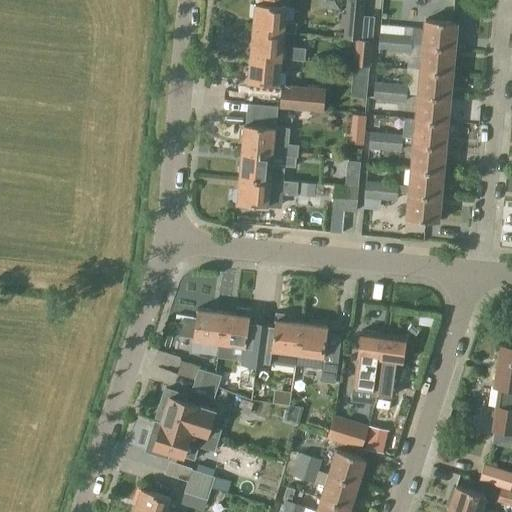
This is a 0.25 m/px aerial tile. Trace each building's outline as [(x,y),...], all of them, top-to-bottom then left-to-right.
[(253,28),(283,31),(295,32),(296,22),(284,20),(285,6),(287,6),(287,0),(260,0),(260,4),(255,3),(253,28)] [(359,39),(362,0),(346,0),(345,13),(341,13),(340,27),(344,28),(343,37),(356,38),(359,39)] [(362,0),(359,39),(356,38),(353,64),(369,65),(374,16),(363,14),(364,0),(362,0)] [(453,21),(422,19),(420,44),(451,46),(453,21)] [(253,28),(250,54),(280,57),(304,59),(305,48),(281,46),(283,31),(253,28)] [(378,48),(394,50),(396,33),(379,31),(378,48)] [(394,50),(411,51),(412,34),(396,33),(394,50)] [(420,44),(418,69),(449,71),(451,46),(420,44)] [(278,84),(280,57),(250,54),(248,81),(278,84)] [(418,69),(416,93),(447,96),(449,71),(418,69)] [(375,81),(373,98),(387,100),(389,82),(375,81)] [(387,100),(405,101),(407,84),(389,82),(387,100)] [(280,105),(290,106),(313,108),(324,109),(326,87),(282,83),(280,105)] [(445,120),(447,96),(416,93),(414,118),(445,120)] [(244,123),(241,150),(271,153),(296,155),(297,155),(298,144),(287,143),(289,127),(274,126),(276,105),(246,102),(244,123)] [(313,108),(290,106),(289,117),(312,119),(313,108)] [(414,118),(412,143),(444,145),(445,120),(414,118)] [(370,130),(369,147),(385,149),(386,132),(370,130)] [(386,132),(385,149),(401,150),(403,133),(386,132)] [(442,170),(444,145),(412,143),(411,167),(442,170)] [(241,150),(239,176),(269,178),(282,180),(284,165),(295,166),(296,155),(241,150)] [(440,195),(442,170),(411,167),(409,192),(440,195)] [(297,181),(269,178),(239,176),(236,202),(238,202),(238,205),(241,208),(250,209),(253,207),(253,203),(266,205),(267,192),(296,194),(297,181)] [(364,197),(381,198),(382,181),(365,180),(364,197)] [(381,198),(397,199),(398,183),(382,181),(381,198)] [(333,208),(343,209),(346,184),(335,183),(332,208),(333,208)] [(346,184),(343,209),(356,211),(358,186),(346,184)] [(438,220),(440,195),(409,192),(407,217),(438,220)] [(219,342),(217,354),(243,357),(242,363),(256,365),(261,321),(248,319),(248,315),(249,309),(235,307),(235,313),(223,311),(219,342)] [(219,342),(223,311),(197,308),(193,339),(219,342)] [(261,321),(256,365),(269,367),(270,362),(295,365),(295,364),(297,352),(301,322),(288,320),(289,314),(276,312),(275,318),(274,322),(261,321)] [(297,352),(295,364),(321,368),(323,356),(327,325),(327,319),(313,317),(312,323),(301,322),(297,352)] [(379,362),(383,333),(361,330),(357,358),(354,385),(374,389),(375,385),(379,362)] [(379,362),(375,385),(376,385),(375,393),(388,395),(392,363),(401,365),(405,336),(383,333),(379,362)] [(498,387),(495,405),(491,430),(511,433),(511,347),(499,345),(493,386),(498,387)] [(336,381),(339,382),(343,349),(329,347),(326,368),(322,399),(333,401),(334,394),(335,394),(336,381)] [(198,367),(194,379),(216,386),(220,376),(198,367)] [(216,386),(194,379),(190,389),(212,397),(216,386)] [(165,387),(159,408),(165,410),(161,421),(202,434),(202,433),(217,438),(220,428),(209,425),(214,409),(185,400),(187,394),(165,387)] [(348,420),(344,438),(360,442),(364,424),(348,420)] [(152,429),(146,449),(166,456),(168,450),(182,455),(194,459),(199,444),(214,449),(217,438),(202,433),(202,434),(161,421),(158,431),(152,429)] [(383,453),(388,430),(368,425),(363,448),(383,453)] [(335,449),(327,473),(357,482),(364,458),(335,449)] [(300,452),(297,463),(318,470),(321,458),(300,452)] [(318,470),(297,463),(288,461),(287,463),(296,466),(293,474),(314,481),(318,470)] [(479,479),(510,489),(511,482),(511,471),(484,463),(479,479)] [(190,467),(186,479),(222,490),(225,478),(190,467)] [(349,506),(357,482),(327,473),(320,497),(349,506)] [(218,502),(222,490),(186,479),(183,491),(218,502)] [(451,498),(447,510),(453,511),(478,511),(480,507),(484,495),(455,486),(454,487),(452,487),(448,497),(451,498)] [(133,511),(132,511),(171,511),(165,510),(170,497),(141,487),(133,511)] [(511,489),(500,487),(496,501),(511,505),(511,489)] [(347,511),(349,506),(320,497),(315,511),(347,511)] [(281,511),(284,511),(304,511),(306,505),(285,499),(281,511)]
